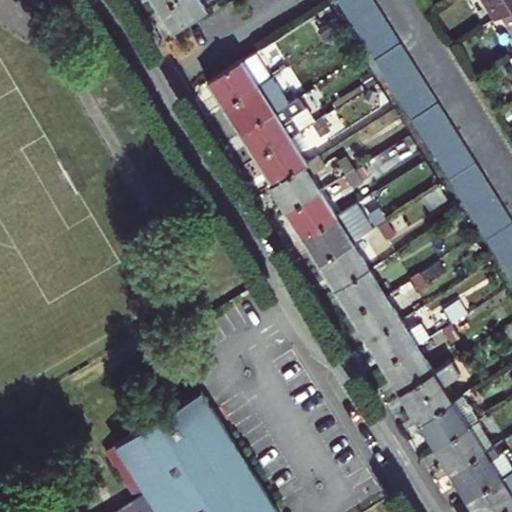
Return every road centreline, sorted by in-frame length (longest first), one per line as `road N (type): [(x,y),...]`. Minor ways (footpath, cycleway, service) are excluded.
road 1 (residential): [(162,89),(294,314),(431,511)]
road 2 (residential): [(296,0),(162,89)]
